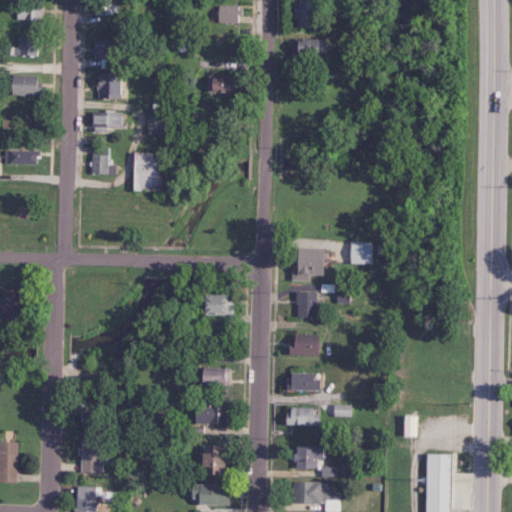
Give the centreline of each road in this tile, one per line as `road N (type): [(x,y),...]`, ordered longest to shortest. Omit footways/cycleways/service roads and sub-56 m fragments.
road 1 (residential): [(0,511),(37,511),(50,496),(68,0)]
road 2 (residential): [(257,511),(269,0)]
road 3 (tertiary): [(486,511),(497,0)]
road 4 (residential): [(262,259),(0,253)]
